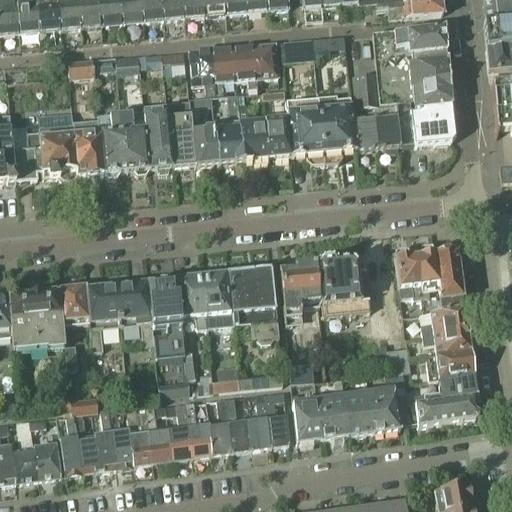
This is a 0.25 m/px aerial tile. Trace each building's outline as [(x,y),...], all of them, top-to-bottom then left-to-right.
[(76,0),(56,2),(59,36),(79,34),(76,0)] [(97,0),(76,0),(79,34),(100,32),(97,0)] [(117,0),(97,0),(100,32),(121,30),(117,0)] [(139,0),(117,0),(121,30),(142,28),(139,0)] [(159,0),(139,0),(142,28),(162,26),(159,0)] [(180,0),(159,0),(162,26),(183,24),(180,0)] [(201,0),(180,0),(183,24),(204,23),(201,0)] [(222,0),(201,0),(204,23),(224,21),(222,0)] [(243,0),(222,0),(224,21),(245,19),(243,0)] [(264,0),(243,0),(245,19),(266,17),(264,0)] [(285,0),(264,0),(266,17),(287,15),(285,0)] [(300,0),(302,14),(320,12),(318,0),(300,0)] [(318,0),(320,12),(338,10),(337,0),(318,0)] [(337,0),(338,10),(356,8),(355,0),(337,0)] [(362,11),(374,10),(386,9),(439,4),(439,1),(438,0),(355,0),(356,8),(356,11),(362,11)] [(56,2),(35,4),(38,38),(59,36),(56,2)] [(479,6),(482,31),(511,28),(511,2),(482,5),(479,6)] [(35,4),(14,6),(17,40),(38,38),(35,4)] [(439,4),(386,9),(388,25),(441,20),(441,18),(440,18),(439,5),(439,4)] [(14,6),(0,7),(0,41),(17,40),(14,6)] [(374,10),(362,11),(364,27),(376,26),(374,10)] [(511,28),(482,31),(484,52),(511,49),(511,28)] [(371,40),(373,64),(444,57),(445,57),(445,51),(444,51),(442,32),(371,40)] [(329,63),(329,57),(328,44),(311,45),(313,64),(329,63)] [(310,46),(279,49),(280,62),(312,59),(310,46)] [(511,49),(484,52),(485,53),(487,77),(511,73),(511,49)] [(274,50),(252,52),(256,94),(260,94),(259,85),(277,84),(274,50)] [(252,52),(230,54),(234,88),(251,86),(252,95),(256,94),(252,52)] [(230,54),(209,56),(214,103),(228,101),(228,97),(222,97),(221,89),(234,88),(230,54)] [(203,91),(205,104),(210,103),(214,103),(209,56),(187,58),(190,92),(203,91)] [(384,113),(394,112),(408,110),(409,116),(450,113),(444,57),(373,64),(379,114),(384,113)] [(183,59),(172,60),(173,70),(183,69),(183,59)] [(115,72),(138,70),(137,63),(137,62),(114,64),(115,72)] [(149,62),(137,63),(138,70),(139,76),(150,75),(149,62)] [(108,65),(91,67),(92,76),(92,80),(115,78),(115,74),(115,72),(114,64),(108,65)] [(92,80),(92,76),(91,67),(66,69),(68,86),(93,84),(92,80)] [(378,113),(375,81),(351,84),(354,115),(378,113)] [(511,91),(491,93),(491,92),(489,92),(493,132),(494,143),(496,143),(495,141),(511,139),(511,91)] [(229,129),(213,130),(217,170),(233,168),(233,169),(242,168),(236,111),(235,103),(226,104),(229,129)] [(335,103),(317,104),(323,171),(336,170),(336,169),(340,165),(341,165),(340,159),(354,158),(351,124),(350,110),(336,111),(335,103)] [(210,104),(188,106),(189,115),(211,114),(210,104)] [(285,107),(286,117),(290,163),(293,163),(293,162),(304,161),(304,162),(305,162),(305,168),(306,169),(310,172),(323,171),(317,104),(285,107)] [(188,108),(166,110),(171,174),(194,172),(191,136),(191,132),(190,132),(188,108)] [(166,110),(142,112),(143,118),(144,126),(148,176),(155,175),(158,178),(168,177),(169,174),(171,174),(166,110)] [(244,110),(236,111),(242,168),(251,168),(251,167),(266,166),(262,126),(248,127),(244,110)] [(408,110),(394,112),(398,153),(412,152),(412,153),(415,152),(416,156),(434,154),(434,150),(450,149),(450,147),(452,144),(454,144),(450,113),(409,116),(408,110)] [(384,117),(373,118),(376,155),(383,155),(384,157),(387,160),(393,159),(396,157),(396,154),(399,153),(398,153),(394,112),(384,113),(384,117)] [(262,119),(262,126),(266,166),(290,163),(286,117),(262,119)] [(143,118),(120,119),(125,178),(132,177),(136,182),(144,181),(147,176),(148,176),(144,126),(143,118)] [(361,123),(351,124),(354,158),(376,155),(373,118),(361,119),(361,123)] [(120,119),(97,121),(97,126),(98,139),(102,180),(107,184),(115,183),(119,179),(125,178),(120,119)] [(8,121),(0,122),(0,188),(14,187),(11,156),(9,134),(8,121)] [(97,126),(72,129),(72,136),(76,182),(102,180),(98,139),(97,126)] [(191,136),(194,172),(217,170),(213,130),(191,132),(191,136)] [(27,155),(11,156),(14,187),(36,185),(35,178),(41,177),(42,184),(58,184),(62,187),(73,186),(76,183),(76,182),(72,136),(39,139),(26,140),(27,155)] [(511,188),(511,175),(499,177),(500,190),(511,188)] [(422,320),(462,314),(459,288),(454,258),(452,258),(451,253),(448,250),(436,252),(433,256),(434,256),(435,256),(436,260),(433,260),(439,303),(420,306),(422,320)] [(435,256),(434,256),(433,256),(429,253),(420,254),(417,258),(418,263),(413,264),(420,306),(439,303),(433,260),(436,260),(435,256)] [(412,307),(420,306),(413,264),(409,264),(409,259),(408,259),(405,256),(395,257),(393,261),(399,305),(411,304),(412,307)] [(320,266),(316,271),(316,272),(321,323),(322,323),(368,318),(364,277),(356,278),(355,272),(358,269),(352,265),(350,268),(336,269),(330,265),(320,266)] [(298,315),(318,313),(313,271),(310,271),(310,270),(309,269),(309,268),(308,267),(306,267),(305,266),(304,266),(303,266),(302,266),(301,267),(300,268),(299,269),(299,270),(298,271),(298,272),(298,273),(278,275),(284,333),(291,332),(290,325),(299,324),(298,315)] [(252,278),(227,280),(233,331),(251,329),(253,348),(257,348),(262,352),(270,351),(274,346),(277,346),(270,275),(265,271),(256,271),(256,272),(252,277),(252,278)] [(226,281),(201,283),(206,335),(231,332),(226,281)] [(206,335),(201,283),(175,285),(179,325),(194,323),(195,336),(206,335)] [(175,285),(146,288),(151,336),(165,334),(166,341),(152,343),(152,352),(154,365),(183,362),(179,325),(175,285)] [(118,291),(115,291),(119,333),(139,331),(141,353),(152,352),(152,343),(151,336),(146,288),(132,289),(129,287),(120,288),(118,291)] [(98,293),(84,294),(91,358),(102,357),(100,335),(119,333),(115,291),(112,292),(109,289),(100,290),(98,293)] [(69,296),(58,297),(61,332),(87,329),(83,295),(81,295),(78,293),(71,293),(69,296)] [(9,302),(6,302),(10,342),(11,356),(45,353),(46,354),(64,353),(61,332),(58,297),(55,297),(54,296),(52,295),(50,295),(49,295),(47,295),(45,296),(43,297),(42,298),(25,300),(25,299),(9,301),(9,302)] [(0,343),(10,342),(6,302),(3,302),(2,299),(0,299),(0,343)] [(421,341),(465,335),(462,314),(422,320),(418,321),(421,341)] [(435,362),(468,357),(468,354),(465,335),(421,341),(422,352),(434,350),(435,362)] [(73,352),(64,353),(66,377),(76,376),(73,352)] [(391,380),(401,379),(409,378),(405,354),(385,357),(388,381),(391,380)] [(438,386),(472,381),(468,357),(435,362),(434,362),(433,363),(424,364),(427,388),(438,386)] [(191,364),(184,365),(187,385),(193,384),(191,364)] [(310,370),(288,372),(290,390),(312,388),(310,370)] [(402,391),(401,379),(391,380),(393,393),(402,391)] [(280,380),(237,385),(238,395),(242,395),(282,391),(280,380)] [(380,401),(368,403),(373,440),(399,436),(398,430),(395,413),(393,393),(391,380),(388,381),(384,381),(386,395),(380,396),(380,401)] [(440,407),(475,401),(472,381),(438,386),(440,407)] [(236,386),(211,388),(212,398),(238,395),(237,385),(236,385),(236,386)] [(329,409),(317,410),(322,447),(347,443),(341,402),(340,385),(333,386),(335,403),(328,404),(329,409)] [(212,398),(211,388),(195,390),(196,400),(212,398)] [(187,400),(186,389),(171,390),(173,402),(187,400)] [(157,392),(156,392),(158,404),(173,402),(171,390),(157,392)] [(405,412),(402,391),(393,393),(395,413),(405,412)] [(105,394),(96,395),(98,416),(108,415),(105,394)] [(148,405),(147,395),(129,397),(130,407),(148,405)] [(271,400),(262,401),(269,454),(288,452),(284,422),(274,424),(271,400)] [(355,400),(341,402),(347,443),(373,440),(368,403),(355,405),(355,400)] [(257,426),(246,427),(250,457),(269,454),(262,401),(254,402),(257,426)] [(395,413),(398,430),(416,428),(417,433),(473,425),(473,426),(478,420),(477,420),(475,408),(476,408),(475,401),(440,407),(405,412),(395,413)] [(67,404),(52,406),(53,417),(68,415),(67,404)] [(94,404),(68,407),(70,418),(70,422),(96,419),(94,404)] [(233,404),(224,405),(231,459),(250,457),(246,427),(236,429),(233,404)] [(218,427),(208,428),(213,462),(231,459),(224,405),(218,406),(219,414),(216,414),(218,427)] [(322,447),(317,410),(304,412),(304,407),(291,409),(295,450),(322,447)] [(187,409),(168,412),(170,422),(176,421),(178,435),(171,436),(176,467),(194,465),(187,409)] [(192,409),(187,409),(194,465),(213,462),(208,428),(207,422),(201,422),(202,431),(195,432),(192,409)] [(168,412),(144,415),(151,470),(176,467),(171,436),(156,438),(154,423),(166,421),(166,422),(170,422),(168,412)] [(138,440),(128,442),(132,473),(151,470),(144,415),(135,416),(138,440)] [(102,441),(93,442),(98,478),(115,476),(107,422),(107,418),(99,419),(100,426),(102,441)] [(81,421),(73,423),(81,480),(98,478),(93,442),(84,443),(81,421)] [(121,421),(107,422),(115,476),(132,473),(128,442),(127,437),(118,438),(117,428),(121,427),(121,421)] [(81,480),(73,423),(65,424),(68,445),(59,446),(64,483),(81,480)] [(44,426),(28,428),(37,486),(59,483),(55,450),(32,453),(30,436),(45,434),(44,426)] [(20,455),(10,456),(14,490),(37,486),(28,428),(15,429),(17,443),(18,443),(20,455)] [(7,429),(0,430),(0,491),(14,490),(10,456),(9,452),(0,453),(0,452),(0,441),(8,440),(7,429)] [(434,511),(471,511),(467,490),(451,493),(447,493),(442,494),(438,496),(432,497),(434,511)]
